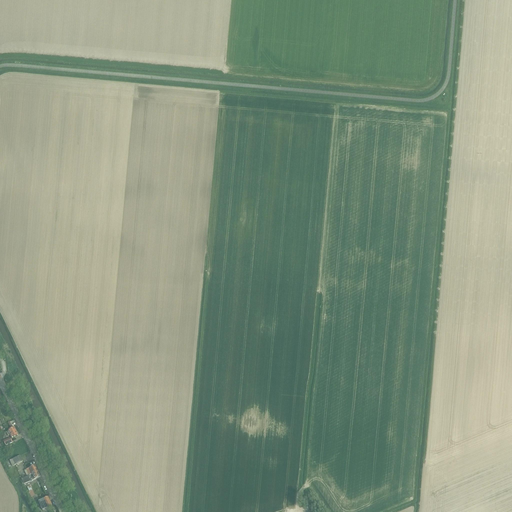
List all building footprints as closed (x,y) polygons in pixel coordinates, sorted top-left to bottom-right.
[(10,436),(11,438),(12,437),(12,438),(18,435),(15,428),(9,431),(6,433),(8,436),(10,436)] [(21,456),(10,461),(12,466),(23,461),(21,456)] [(28,477),(27,477),(28,477),(29,477),(28,476),(29,475),(38,471),(36,466),(27,470),(29,475),(27,476),(28,477)] [(24,485),(27,483),(32,481),(41,477),(38,471),(29,475),(28,476),(29,477),(28,477),(27,477),(21,480),(24,485)] [(53,506),(52,506),(49,497),(34,504),(36,511),(43,511),(43,510),(53,506)]
